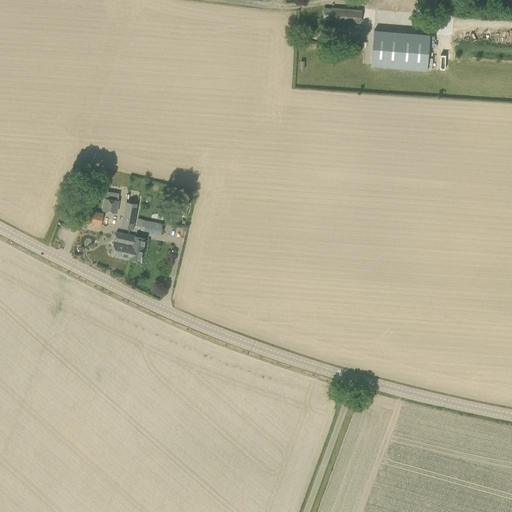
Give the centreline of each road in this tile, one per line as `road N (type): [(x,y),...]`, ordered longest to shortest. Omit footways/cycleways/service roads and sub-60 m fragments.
road 1 (tertiary): [(511,415),(235,340),(0,228)]
road 2 (unknown): [(511,27),(201,0)]
road 3 (unknown): [(355,378),(304,511)]
